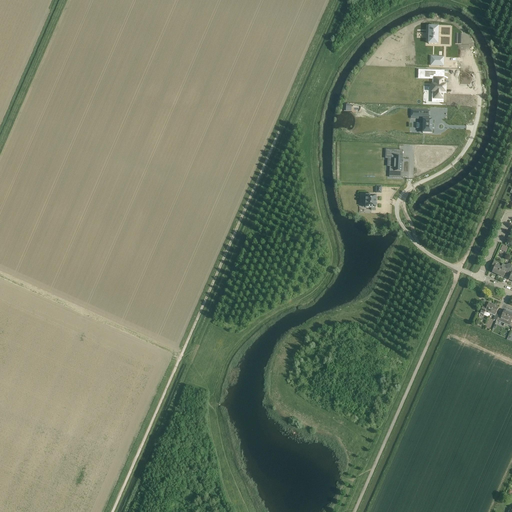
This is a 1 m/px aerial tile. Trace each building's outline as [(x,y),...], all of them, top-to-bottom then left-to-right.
[(438,28),(429,27),(429,34),(429,37),(429,44),(438,45),(438,38),(438,34),(438,28)] [(431,59),(431,66),(443,66),(444,58),(437,57),(437,59),(431,59)] [(424,72),(424,78),(433,79),(433,85),(432,85),(432,92),(434,92),(434,99),(442,99),(443,92),(445,93),(445,86),(443,86),(443,79),(442,79),(442,72),(424,72)] [(411,110),(411,117),(423,118),(423,125),(420,125),(420,124),(417,123),(416,129),(420,129),(420,128),(423,128),(422,133),(432,134),(432,120),(429,120),(429,118),(430,118),(431,111),(411,110)] [(387,150),(386,158),(389,158),(388,166),(394,166),(393,178),(401,178),(401,172),(402,172),(403,157),(398,157),(398,151),(399,151),(386,150),(387,150)] [(376,200),(376,196),(366,196),(366,197),(363,197),(363,201),(366,201),(366,208),(372,208),(371,211),(375,211),(375,208),(376,209),(376,204),(376,200)] [(495,265),(497,263),(494,261),(490,270),(493,271),(492,273),(498,275),(501,268),(495,265)] [(507,277),(509,272),(510,271),(511,271),(511,269),(510,268),(511,265),(509,264),(505,265),(502,264),(501,268),(498,275),(503,278),(504,276),(507,277)] [(490,314),(494,305),(491,304),(490,304),(488,304),(486,309),(482,308),(481,310),(480,310),(479,311),(478,311),(477,313),(483,316),(487,317),(489,317),(490,314)] [(493,320),(496,321),(500,313),(497,312),(499,308),(497,307),(497,306),(494,305),(490,314),(495,316),(493,320)] [(500,313),(496,321),(504,324),(509,312),(506,310),(506,311),(504,310),(502,314),(500,313)]
